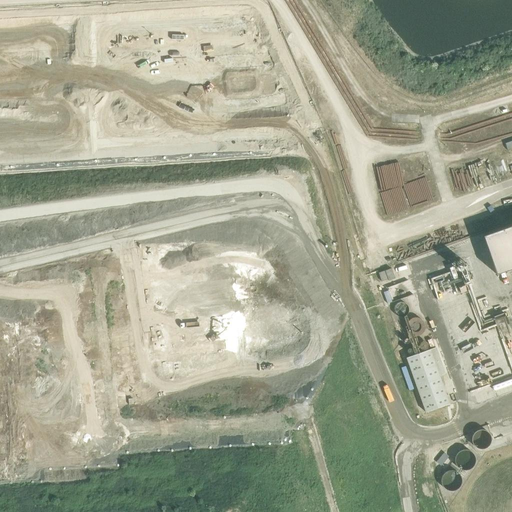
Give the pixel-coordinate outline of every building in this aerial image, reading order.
[(511,225),(482,236),(496,274),(511,268),(511,225)] [(453,285),(463,280),(461,276),(459,277),(455,269),(451,271),(448,264),(428,273),(433,285),(444,280),(448,290),(454,287),(453,285)] [(392,268),(378,273),(381,281),(387,279),(388,281),(395,278),(392,268)] [(395,286),(409,281),(407,276),(384,284),(388,295),(389,294),(391,299),(393,298),(391,292),(396,290),(395,286)] [(409,309),(409,306),(407,304),(404,302),(401,302),(399,302),(396,304),(395,306),(394,309),(395,312),(396,314),(399,316),(401,316),(405,316),(407,314),(408,312),(409,309)] [(424,326),(424,324),(423,322),(421,320),(418,318),(415,317),(412,318),(409,320),(408,323),(407,326),(408,329),(409,332),(411,333),(415,335),(418,334),(420,333),(422,332),(423,330),(424,326)] [(450,331),(453,338),(484,327),(481,319),(450,331)] [(454,337),(475,408),(511,397),(511,352),(502,355),(493,325),(454,337)] [(435,347),(406,358),(425,412),(449,404),(439,376),(444,374),(435,347)] [(454,490),(465,469),(469,471),(477,455),(461,447),(455,459),(446,455),(442,464),(447,466),(438,482),(454,490)]
